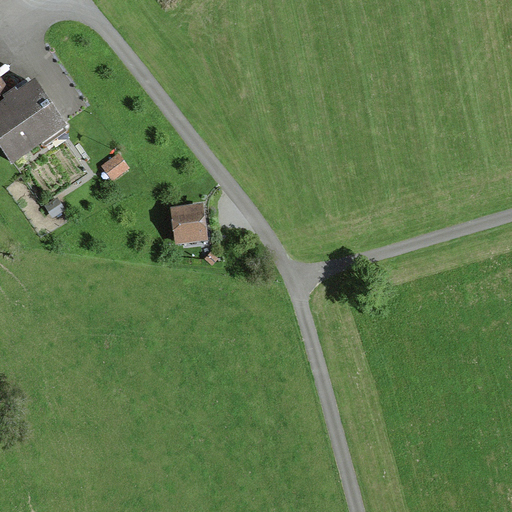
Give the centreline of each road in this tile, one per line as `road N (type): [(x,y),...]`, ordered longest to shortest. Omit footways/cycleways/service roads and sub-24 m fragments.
road 1 (residential): [(91,12),(295,279)]
road 2 (residential): [(295,279),(353,511)]
road 3 (residential): [(511,215),(295,279)]
